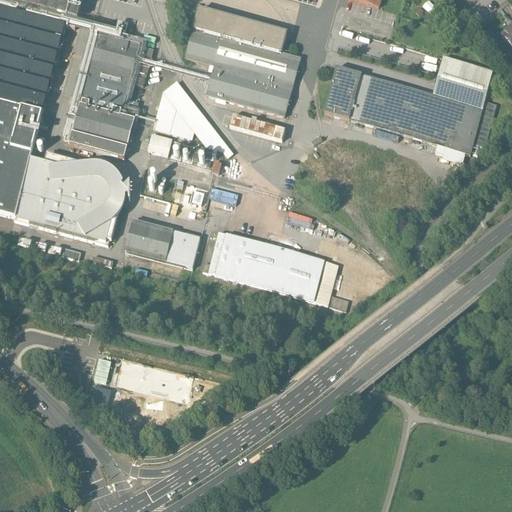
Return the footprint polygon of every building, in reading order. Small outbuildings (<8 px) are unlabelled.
[(0,0),(0,11),(65,29),(75,32),(83,0),(0,0)] [(348,0),(348,1),(378,10),(381,0),(348,0)] [(420,9),(415,13),(420,20),(425,16),(420,9)] [(65,29),(0,11),(0,214),(15,218),(30,162),(65,29)] [(199,12),(193,32),(281,56),(287,36),(199,12)] [(511,26),(501,35),(511,48),(511,26)] [(300,61),(281,56),(193,32),(185,61),(214,69),(206,98),(284,119),(300,61)] [(91,68),(81,108),(134,122),(138,106),(130,104),(134,86),(143,89),(153,52),(99,38),(91,68)] [(439,73),(433,97),(482,110),(485,100),(492,72),(443,59),(442,59),(438,73),(439,73)] [(324,116),(349,122),(350,121),(361,78),(362,77),(337,70),(324,116)] [(473,143),(482,110),(433,97),(361,78),(350,121),(437,146),(465,153),(470,154),(473,143)] [(163,95),(153,132),(192,142),(194,134),(207,150),(223,155),(227,160),(233,157),(176,85),(163,95)] [(496,104),(485,100),(482,110),(473,143),(485,146),(496,104)] [(123,161),(134,122),(81,108),(80,108),(69,147),(123,161)] [(233,118),(230,129),(282,144),(285,132),(233,118)] [(172,143),(152,137),(148,153),(167,158),(172,143)] [(462,164),(465,153),(437,146),(435,153),(443,155),(442,159),(462,164)] [(124,190),(122,188),(123,186),(121,183),(118,178),(113,173),(107,170),(101,167),(93,167),(86,167),(47,157),(45,166),(30,162),(15,218),(14,221),(107,246),(109,241),(111,241),(117,219),(121,214),(124,207),(125,202),(125,198),(129,198),(129,201),(130,201),(130,185),(124,190)] [(212,176),(218,177),(221,165),(215,164),(212,176)] [(234,209),(237,195),(211,190),(208,205),(234,209)] [(125,252),(192,269),(200,239),(133,222),(125,252)] [(219,234),(209,273),(216,275),(226,235),(219,234)] [(286,251),(226,235),(216,275),(275,291),(286,251)] [(32,240),(19,236),(17,243),(30,246),(32,240)] [(47,244),(34,240),(32,247),(45,251),(47,244)] [(62,248),(49,244),(47,251),(60,255),(62,248)] [(80,253),(64,248),(62,256),(78,260),(80,253)] [(314,302),(314,301),(325,262),(286,251),(275,291),(314,302)] [(113,261),(93,256),(92,262),(111,267),(113,261)] [(325,261),(325,262),(314,301),(327,305),(338,265),(325,261)] [(348,299),(332,295),(329,305),(346,309),(348,299)] [(106,385),(111,363),(100,361),(94,382),(106,385)]
